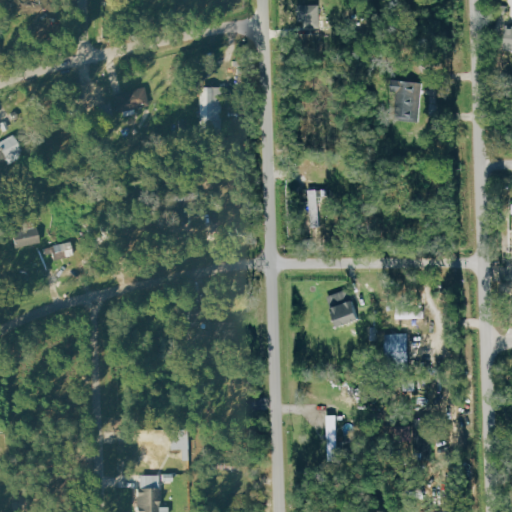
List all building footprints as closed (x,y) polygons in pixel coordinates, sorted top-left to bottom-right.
[(321,4),(299,5),(300,20),(306,20),(306,28),(321,27),(321,4)] [(424,82),(394,79),(393,91),(400,91),(398,117),(426,119),(428,94),(423,94),(424,82)] [(116,92),(119,111),(150,107),(148,89),(116,92)] [(0,143),(9,165),(26,157),(17,135),(0,142),(0,143)] [(321,227),(320,189),(312,189),(312,227),(321,227)] [(37,222),(13,225),(17,248),(40,244),(37,222)] [(53,246),(55,258),(74,255),(72,243),(53,246)] [(329,296),(339,327),(362,319),(351,288),(329,296)] [(426,318),(425,306),(397,307),(398,319),(426,318)] [(410,333),(387,334),(388,361),(411,361),(410,333)] [(414,456),(433,456),(434,415),(415,414),(414,456)] [(330,461),(339,461),(338,415),(329,415),(330,461)] [(160,476),(139,476),(139,511),(169,511),(169,508),(161,508),(160,476)]
